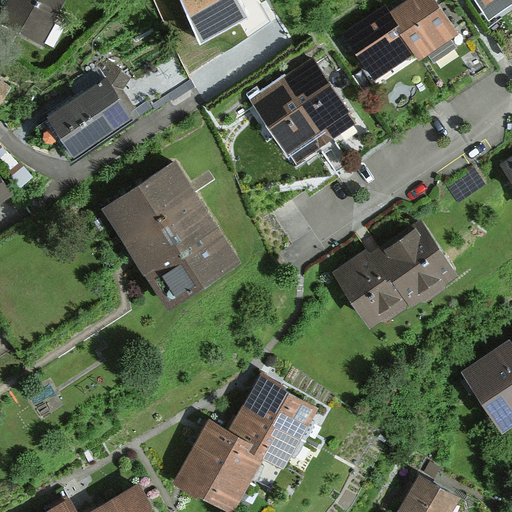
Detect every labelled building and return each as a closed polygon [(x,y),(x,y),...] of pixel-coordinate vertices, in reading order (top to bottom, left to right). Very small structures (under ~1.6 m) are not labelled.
[(62,0),(8,0),(0,16),(0,24),(38,45),(62,0)] [(247,18),(237,0),(181,0),(201,44),(247,18)] [(435,0),(409,0),(389,12),(413,53),(417,59),(457,36),(435,0)] [(389,12),(385,4),(342,30),(370,78),(413,53),(389,12)] [(312,66),(286,83),(323,139),(350,121),(312,66)] [(69,156),(128,115),(98,71),(63,95),(68,101),(42,118),(69,156)] [(0,108),(0,109),(12,89),(0,79),(0,108)] [(323,139),(286,83),(259,101),(296,157),(323,139)] [(511,157),(502,164),(511,178),(511,157)] [(236,262),(171,163),(101,208),(137,263),(166,308),(236,262)] [(0,201),(9,195),(0,182),(0,201)] [(366,250),(333,272),(369,326),(402,305),(405,309),(455,277),(419,222),(369,255),(366,250)] [(507,338),(459,371),(498,429),(511,419),(511,338),(509,341),(507,338)] [(238,407),(297,439),(319,400),(287,383),(289,381),(261,366),(238,407)] [(281,469),(297,439),(238,407),(224,432),(231,436),(249,446),(247,450),(260,457),(281,469)] [(210,424),(194,453),(246,483),(260,457),(247,450),(249,446),(231,436),(210,424)] [(232,509),(246,483),(194,453),(177,484),(198,496),(201,492),(232,509)] [(446,511),(456,494),(417,473),(396,511),(446,511)] [(107,508),(109,511),(145,511),(150,510),(138,490),(107,508)] [(55,511),(75,511),(70,503),(55,511)]
